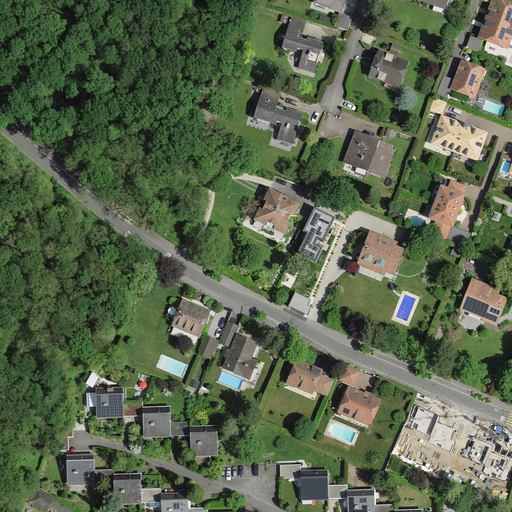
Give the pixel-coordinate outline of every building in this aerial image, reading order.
[(314,0),(313,3),(340,12),(344,0),(314,0)] [(415,0),(446,10),(449,0),(415,0)] [(511,30),(511,7),(494,0),(486,20),(511,30)] [(341,13),(338,26),(351,29),(354,16),(341,13)] [(302,37),(306,24),(291,19),(282,49),(303,56),(299,69),(313,73),(323,43),(302,37)] [(511,30),(486,20),(479,39),(506,50),(511,35),(511,30)] [(409,63),(378,51),(368,77),(400,88),(409,63)] [(485,69),(461,61),(451,89),(475,98),(485,69)] [(276,108),(281,92),(263,86),(253,118),(281,127),(277,140),(290,144),(299,116),(276,108)] [(463,124),(442,116),(431,145),(452,153),(463,124)] [(477,163),(488,134),(463,124),(452,153),(477,163)] [(354,132),(342,162),(384,178),(396,148),(354,132)] [(459,213),(464,198),(440,189),(434,204),(459,213)] [(270,191),(255,221),(285,235),(300,206),(270,191)] [(459,213),(434,204),(428,220),(453,230),(459,213)] [(314,211),(303,253),(318,257),(329,215),(314,211)] [(371,235),(361,260),(386,270),(388,266),(395,249),(397,245),(371,235)] [(403,252),(395,249),(388,266),(396,270),(403,252)] [(484,320),(497,325),(507,300),(496,296),(497,291),(473,282),(464,306),(486,314),(484,320)] [(170,327),(198,338),(207,316),(180,305),(170,327)] [(222,368),(250,379),(257,362),(251,360),(258,344),(237,336),(240,328),(226,323),(218,344),(230,348),(222,368)] [(321,372),(294,361),(285,386),(311,396),(313,392),(327,397),(333,382),(319,377),(321,372)] [(347,367),(341,380),(355,386),(361,372),(347,367)] [(189,456),(218,456),(218,426),(190,426),(190,421),(171,422),(170,406),(143,407),(143,402),(123,402),(123,387),(96,388),(97,417),(143,416),(144,437),(189,436),(189,456)] [(380,402),(351,390),(342,409),(353,413),(351,417),(370,425),(380,402)] [(421,416),(411,439),(435,449),(434,450),(446,455),(456,430),(421,416)] [(55,439),(69,438),(74,438),(73,425),(61,425),(55,439)] [(55,439),(49,452),(69,451),(69,438),(55,439)] [(207,511),(208,508),(189,509),(188,493),(161,494),(161,489),(142,489),(141,473),(115,474),(115,468),(95,469),(95,456),(67,457),(68,483),(114,482),(115,503),(161,502),(161,511),(207,511)] [(421,511),(413,511),(394,511),(395,505),(376,506),(375,491),(348,492),(347,486),(328,487),(327,472),(301,473),(300,465),(281,466),(281,478),(300,478),(301,499),(348,498),(348,511),(421,511)] [(35,506),(51,509),(55,492),(39,489),(35,506)]
